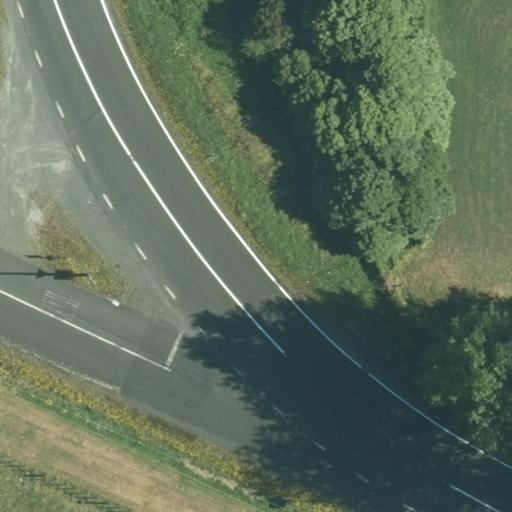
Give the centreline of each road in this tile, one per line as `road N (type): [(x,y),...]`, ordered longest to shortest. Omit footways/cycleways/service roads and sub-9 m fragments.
road 1 (unclassified): [(58,0),(90,102),(284,380)]
road 2 (unclassified): [(0,258),(284,380)]
road 3 (unclassified): [(284,380),(511,484)]
